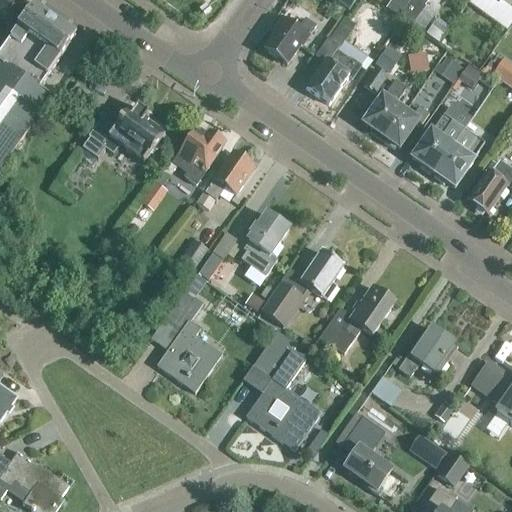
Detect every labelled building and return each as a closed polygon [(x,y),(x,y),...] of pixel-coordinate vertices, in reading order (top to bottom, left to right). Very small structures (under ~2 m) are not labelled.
[(0,0),(0,46),(27,9),(14,0),(0,0)] [(326,0),(349,15),(359,0),(326,0)] [(431,0),(414,0),(413,2),(425,10),(431,0)] [(414,27),(425,10),(413,2),(402,19),(414,27)] [(0,172),(52,99),(39,91),(74,42),(32,11),(0,56),(0,172)] [(298,33),(281,21),(271,36),(275,39),(264,53),(286,69),(299,51),(300,52),(316,30),(305,23),(298,33)] [(343,47),(356,29),(345,21),(329,44),(327,42),(314,60),(324,67),(306,92),(328,108),(348,81),(351,83),(360,71),(336,54),(339,51),(340,51),(343,47)] [(446,34),(434,26),(425,37),(437,46),(446,34)] [(401,60),(387,50),(374,68),(388,78),(401,60)] [(414,55),(413,71),(428,72),(428,56),(414,55)] [(465,70),(447,58),(441,68),(438,66),(433,75),(453,88),(465,70)] [(511,66),(504,61),(492,79),(511,93),(511,66)] [(482,77),(468,68),(457,83),(471,93),(482,77)] [(377,99),(389,80),(375,70),(363,88),(377,99)] [(88,109),(95,99),(74,84),(67,93),(88,109)] [(382,145),(402,115),(393,109),(405,92),(394,85),(383,101),(382,101),(363,128),(372,134),(370,137),(382,145)] [(147,119),(136,111),(133,116),(129,113),(117,130),(103,120),(88,142),(89,143),(82,153),(97,164),(104,153),(113,159),(120,149),(144,166),(164,138),(144,124),(147,119)] [(402,115),(382,145),(394,154),(396,151),(398,153),(417,126),(421,128),(428,118),(418,111),(411,121),(402,115)] [(433,177),(463,133),(443,119),(431,135),(430,135),(411,162),(421,169),(419,172),(429,178),(431,176),(433,177)] [(463,133),(433,177),(435,179),(433,181),(443,188),(445,186),(454,192),(473,165),(472,164),(484,148),(472,140),(463,133)] [(196,136),(173,169),(196,186),(224,148),(208,137),(205,142),(196,136)] [(243,165),(232,158),(205,197),(214,204),(222,192),(234,200),(255,170),(245,163),(243,165)] [(511,174),(499,165),(490,179),(487,177),(468,205),(487,219),(507,190),(511,194),(511,174)] [(288,234),(267,219),(258,231),(256,230),(250,239),(252,240),(247,246),(248,247),(243,254),(246,257),(240,264),(265,281),(277,265),(270,260),(288,234)] [(191,276),(207,253),(193,244),(178,267),(191,276)] [(331,288),(343,272),(321,257),(301,285),(288,276),(275,294),(260,316),(285,333),(311,296),(321,303),(321,302),(326,305),(335,291),(331,288)] [(212,258),(197,279),(207,286),(222,265),(212,258)] [(371,340),(394,307),(372,292),(352,321),(340,313),(332,324),(315,347),(326,355),(330,350),(344,359),(361,333),(371,340)] [(263,306),(251,298),(244,308),(256,316),(263,306)] [(190,308),(181,301),(163,328),(173,334),(171,337),(173,339),(169,345),(174,348),(157,372),(194,398),(221,360),(195,341),(199,335),(189,328),(201,309),(193,303),(190,308)] [(442,364),(453,348),(431,333),(412,362),(407,359),(397,373),(409,382),(419,367),(433,377),(433,376),(437,379),(446,367),(442,364)] [(293,456),(310,431),(320,417),(284,393),(303,366),(301,364),(306,357),(277,336),(252,371),(271,385),(245,422),(293,456)] [(301,350),(309,356),(315,347),(307,341),(301,350)] [(511,383),(488,367),(472,389),(500,409),(496,416),(511,427),(511,383)] [(0,426),(17,402),(0,390),(0,382),(3,378),(0,376),(0,426)] [(389,411),(400,395),(380,381),(368,397),(389,411)] [(379,501),(384,494),(381,492),(392,475),(370,460),(385,439),(362,423),(346,446),(357,454),(343,474),(365,488),(364,490),(379,501)] [(312,461),(328,438),(321,433),(305,456),(312,461)] [(419,436),(410,452),(440,468),(449,452),(419,436)] [(68,491),(18,456),(10,468),(0,460),(0,504),(1,505),(9,493),(26,504),(23,509),(26,511),(58,511),(63,505),(60,503),(68,491)] [(454,492),(469,470),(450,457),(435,479),(454,492)] [(463,511),(436,494),(423,511),(463,511)]
